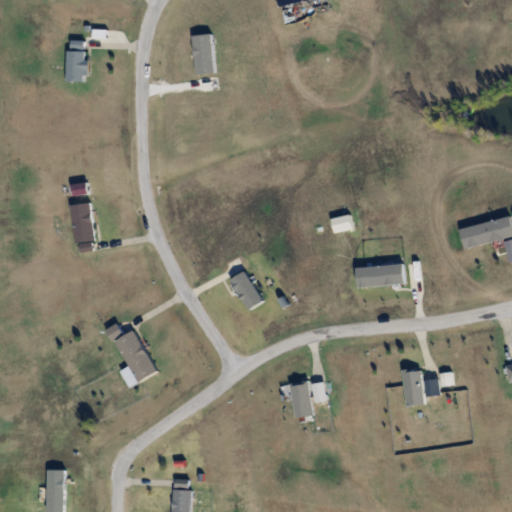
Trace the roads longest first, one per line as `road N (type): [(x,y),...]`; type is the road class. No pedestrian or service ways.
road 1 (residential): [(116,511),(119,471),(139,442),(284,346),(511,308)]
road 2 (residential): [(155,0),(140,61),(142,187),(158,243),(237,372)]
